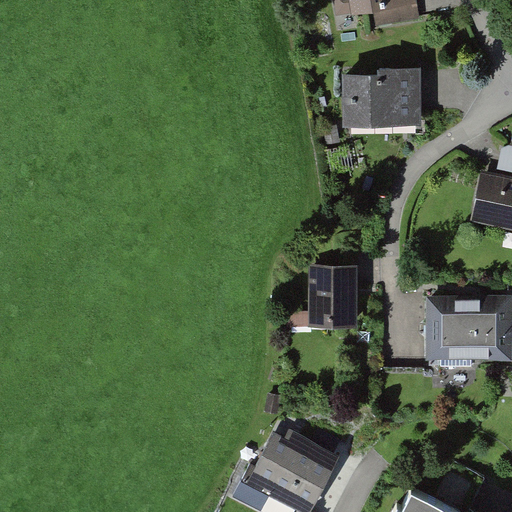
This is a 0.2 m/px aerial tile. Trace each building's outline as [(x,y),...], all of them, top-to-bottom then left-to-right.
[(373,31),(422,22),(417,0),(334,0),(339,24),(370,18),(373,31)] [(422,126),(420,68),(340,72),(343,130),(422,126)] [(511,168),(511,125),(502,167),(511,168)] [(511,231),(511,178),(480,172),(471,224),(511,231)] [(357,327),(358,263),(308,262),(307,325),(357,327)] [(511,356),(511,337),(511,293),(431,293),(430,355),(511,356)] [(300,511),(305,511),(336,449),(269,417),(238,482),(300,511)] [(459,511),(412,488),(399,511),(459,511)]
